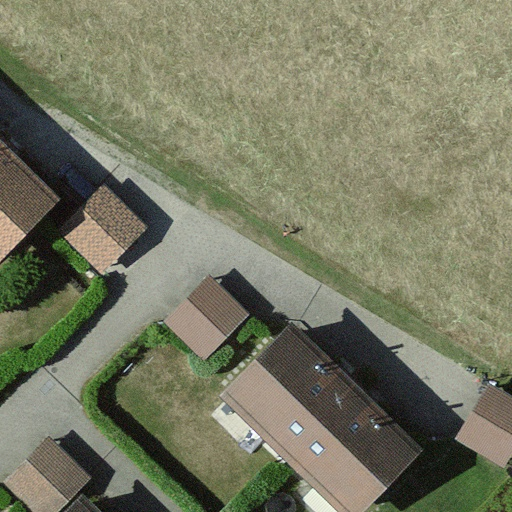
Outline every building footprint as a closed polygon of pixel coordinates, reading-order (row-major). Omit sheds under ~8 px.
[(0,258),(65,190),(2,131),(0,132),(0,258)] [(148,225),(107,186),(62,233),(103,272),(148,225)] [(212,273),(166,322),(208,362),(255,314),(212,273)] [(290,460),(354,391),(285,329),(222,399),(290,460)] [(511,394),(494,383),(458,441),(508,472),(511,464),(511,394)] [(354,391),(290,460),(348,511),(369,511),(423,452),(354,391)] [(100,511),(81,495),(97,477),(50,435),(3,488),(29,511),(100,511)]
